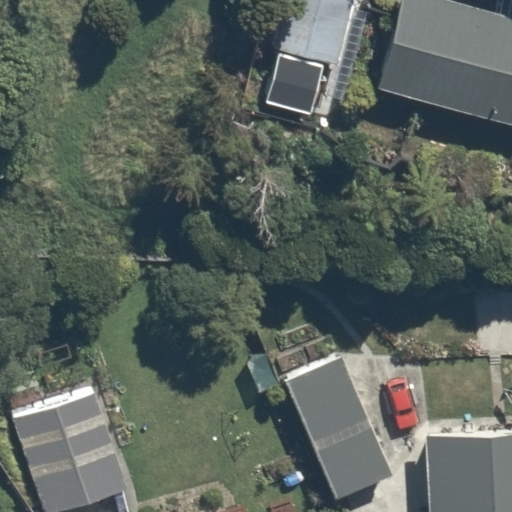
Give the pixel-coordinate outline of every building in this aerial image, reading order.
[(402,0),(379,84),(511,121),(511,0),(496,0),(495,7),(469,0),(402,0)] [(276,10),(269,46),(337,59),(344,23),(276,10)] [(344,347),(282,374),(337,498),(399,471),(344,347)] [(81,348),(0,377),(0,390),(44,511),(63,511),(133,486),(81,348)] [(511,511),(511,426),(427,430),(429,511),(511,511)]
